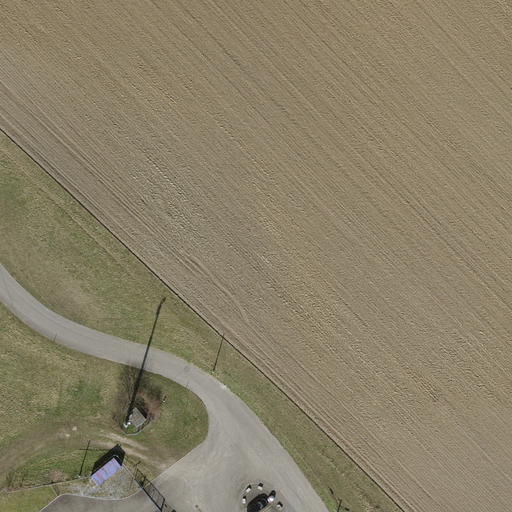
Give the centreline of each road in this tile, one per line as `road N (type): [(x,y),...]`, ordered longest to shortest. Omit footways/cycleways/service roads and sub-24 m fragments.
road 1 (residential): [(312,511),(224,401),(176,366),(65,333),(0,278)]
road 2 (track): [(192,486),(144,452),(101,439),(56,437),(0,470)]
